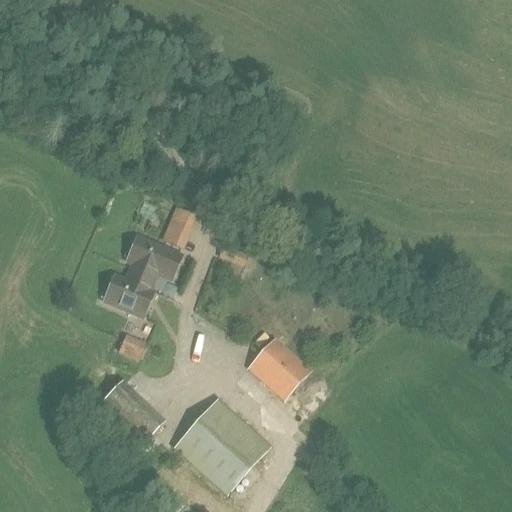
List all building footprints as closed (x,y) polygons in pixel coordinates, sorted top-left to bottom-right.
[(172,283),(182,259),(137,240),(136,244),(132,242),(125,259),(129,261),(127,264),(133,267),(126,283),(115,279),(114,282),(110,281),(102,299),(106,301),(104,304),(143,321),(154,295),(150,293),(157,277),(172,283)] [(111,350),(130,360),(139,343),(120,333),(111,350)] [(311,375),(275,342),(248,371),(283,404),(311,375)] [(165,426),(122,385),(87,422),(129,463),(165,426)] [(224,496),(268,449),(218,404),(175,451),(224,496)] [(170,492),(162,500),(173,511),(182,511),(187,508),(170,492)]
